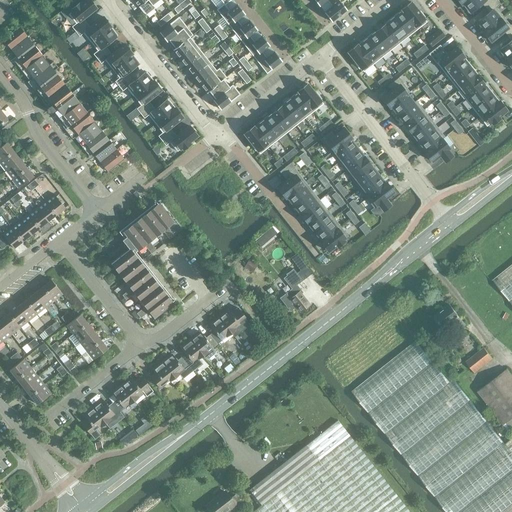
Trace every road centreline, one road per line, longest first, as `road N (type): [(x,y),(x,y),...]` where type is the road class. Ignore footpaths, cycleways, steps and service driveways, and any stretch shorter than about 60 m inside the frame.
road 1 (secondary): [(197,424),(450,224)]
road 2 (residential): [(450,224),(320,57)]
road 3 (residential): [(216,136),(111,0)]
road 4 (residential): [(101,209),(0,74)]
road 5 (residential): [(313,247),(222,132)]
road 6 (secondary): [(197,424),(80,505)]
road 7 (unknown): [(420,247),(511,352)]
road 8 (secondary): [(91,511),(197,424)]
road 9 (residential): [(142,345),(60,240)]
road 10 (residential): [(80,505),(0,404)]
road 11 (residential): [(222,132),(320,57)]
